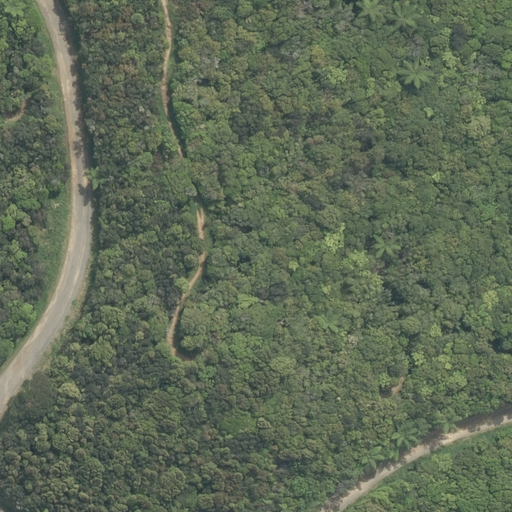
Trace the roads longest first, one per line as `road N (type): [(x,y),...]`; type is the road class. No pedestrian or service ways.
road 1 (track): [(43,0),(68,68),(78,256),(47,329),(0,394)]
road 2 (track): [(329,511),(387,466),(459,430),(511,415)]
